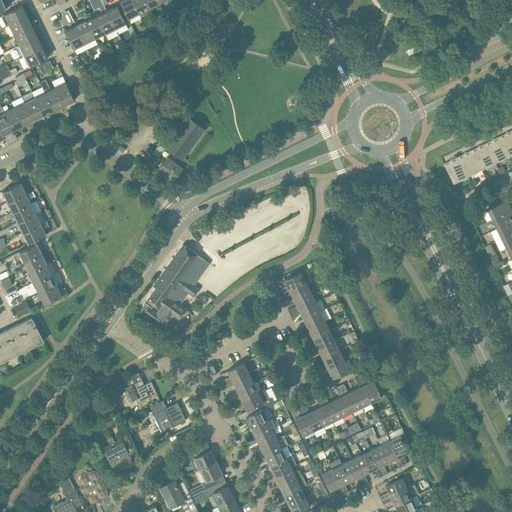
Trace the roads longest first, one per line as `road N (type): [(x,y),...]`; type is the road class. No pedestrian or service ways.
road 1 (tertiary): [(353,118),(199,196),(185,214)]
road 2 (tertiary): [(185,214),(362,144)]
road 3 (tertiary): [(511,410),(429,241)]
road 4 (tertiary): [(0,468),(106,323)]
road 5 (residential): [(117,511),(163,449),(219,416)]
road 6 (tertiary): [(106,323),(185,214)]
road 7 (residential): [(81,136),(87,112),(40,15)]
road 8 (tertiary): [(511,45),(392,101)]
road 9 (unclassified): [(81,136),(185,214)]
road 10 (tertiary): [(405,126),(511,69)]
